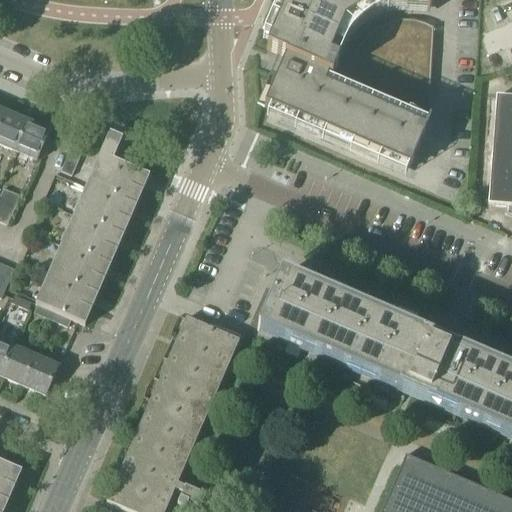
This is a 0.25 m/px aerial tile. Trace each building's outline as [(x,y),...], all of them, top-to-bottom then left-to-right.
[(277,58),(257,106),(409,172),(425,133),(327,91),(351,35),(386,14),(428,16),(433,0),(288,0),(266,53),(277,58)] [(508,209),(507,215),(505,216),(504,217),(511,218),(511,100),(496,99),(487,208),(508,209)] [(0,148),(13,154),(26,124),(4,115),(0,123),(0,148)] [(36,165),(49,134),(26,124),(13,154),(36,165)] [(37,308),(54,315),(71,323),(85,328),(149,178),(113,163),(122,141),(109,135),(35,307),(37,308)] [(85,148),(74,144),(61,174),(72,179),(85,148)] [(2,194),(0,199),(0,201),(5,203),(16,208),(19,201),(2,194)] [(0,214),(0,226),(7,230),(16,208),(5,203),(0,214)] [(0,294),(5,296),(14,274),(3,269),(0,276),(0,294)] [(261,324),(257,333),(511,442),(511,383),(449,356),(456,340),(432,330),(425,346),(281,284),(283,279),(281,278),(273,295),(267,292),(255,321),(261,324)] [(32,305),(15,298),(11,306),(28,313),(32,305)] [(37,308),(34,316),(51,323),(54,315),(37,308)] [(68,330),(71,323),(54,315),(51,323),(68,330)] [(186,321),(107,504),(124,511),(160,511),(234,342),(186,321)] [(0,378),(13,349),(0,343),(0,378)] [(0,380),(22,390),(35,359),(13,349),(0,378),(0,380)] [(35,359),(22,390),(46,400),(59,369),(35,359)] [(511,511),(511,504),(405,457),(381,511),(511,511)] [(0,511),(5,511),(22,474),(0,464),(0,511)] [(185,488),(177,506),(186,510),(188,503),(200,508),(205,497),(185,488)]
